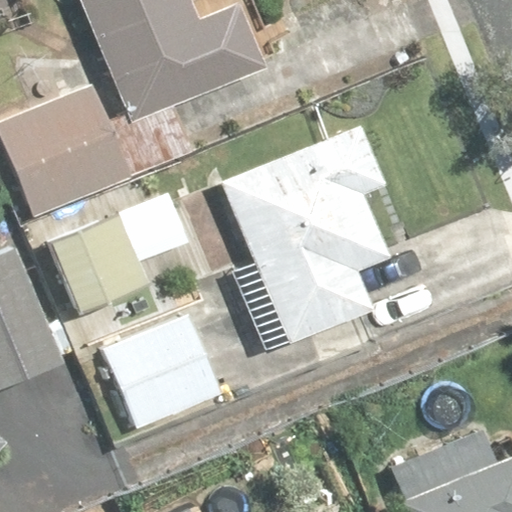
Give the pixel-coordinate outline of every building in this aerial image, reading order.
[(79,0),(124,112),(270,55),(248,0),(79,0)] [(92,76),(0,111),(0,120),(31,200),(126,163),(92,76)] [(369,107),(215,167),(279,333),(377,295),(359,250),(392,238),(370,183),(395,173),(369,107)] [(42,225),(72,300),(145,272),(115,196),(42,225)] [(0,242),(0,374),(66,349),(21,234),(0,242)] [(195,301),(99,338),(132,422),(228,385),(195,301)] [(511,511),(511,449),(494,406),(382,453),(407,511),(511,511)] [(0,415),(0,438),(11,425),(0,415)] [(220,511),(190,486),(167,511),(220,511)]
